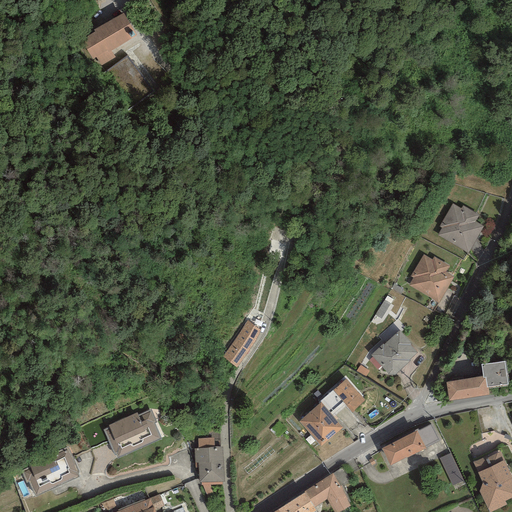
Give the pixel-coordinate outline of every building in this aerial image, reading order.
[(123,12),(76,42),(92,68),(141,38),(123,12)] [(133,95),(149,83),(127,55),(111,67),(133,95)] [(448,215),(434,246),(464,260),(478,229),(448,215)] [(421,260),(406,291),(438,306),(453,275),(421,260)] [(236,363),(262,327),(248,317),(223,353),(236,363)] [(396,331),(373,355),(393,375),(417,352),(396,331)] [(481,367),(482,380),(485,379),(487,390),(508,388),(505,365),(481,367)] [(346,379),(332,392),(352,412),(365,399),(346,379)] [(482,380),(446,385),(449,403),(488,397),(487,390),(485,379),(482,380)] [(298,425),(318,447),(339,429),(320,407),(298,425)] [(382,446),(390,463),(425,445),(417,429),(382,446)] [(215,442),(214,435),(196,436),(198,480),(225,478),(222,442),(215,442)] [(33,492),(81,473),(68,442),(27,458),(30,465),(23,468),(33,492)] [(440,455),(453,483),(463,478),(450,451),(440,455)] [(491,511),(511,500),(511,478),(500,456),(470,471),(491,511)]
